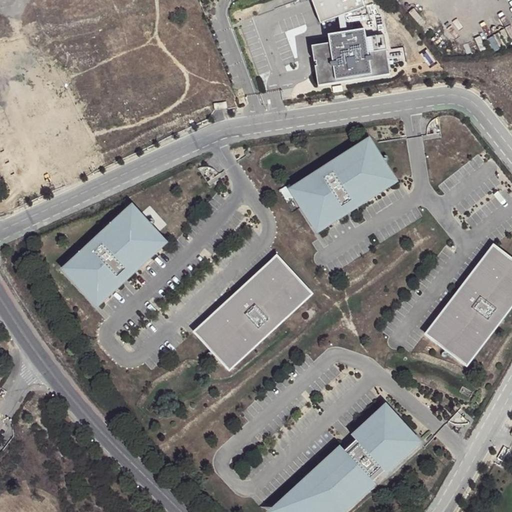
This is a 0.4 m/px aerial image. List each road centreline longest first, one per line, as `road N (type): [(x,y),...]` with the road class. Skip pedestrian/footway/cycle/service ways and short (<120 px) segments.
road 1 (residential): [(511,152),(474,108),(446,98),(259,123),(207,136),(0,230)]
road 2 (residential): [(0,297),(60,383),(184,511)]
road 3 (residential): [(440,511),(511,393)]
